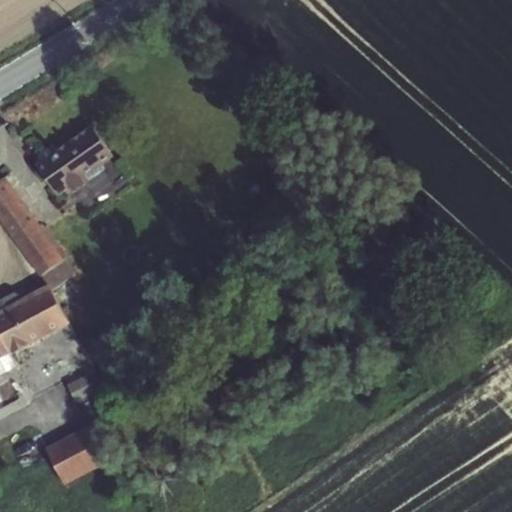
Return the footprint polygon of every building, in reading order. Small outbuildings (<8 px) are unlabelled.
[(64,199),(120,154),(93,121),(37,166),(64,199)] [(10,174),(0,180),(0,216),(41,275),(68,256),(10,174)] [(54,289),(79,276),(70,259),(46,272),(54,289)] [(0,375),(11,370),(28,345),(52,335),(69,311),(64,298),(49,288),(0,309),(0,375)] [(65,482),(110,464),(93,425),(49,444),(65,482)]
